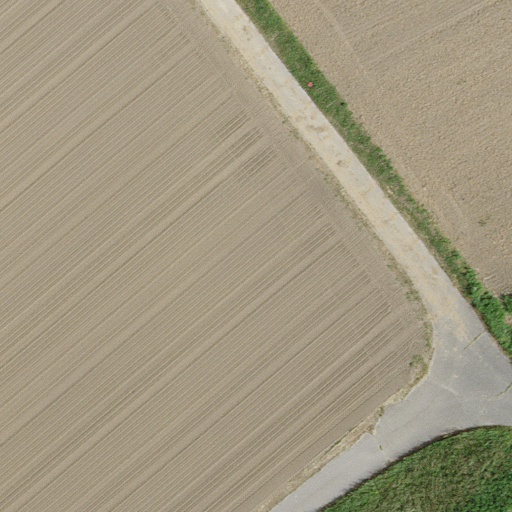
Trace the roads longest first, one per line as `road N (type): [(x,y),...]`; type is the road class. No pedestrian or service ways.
road 1 (track): [(214,0),(511,384)]
road 2 (track): [(317,511),(495,366)]
